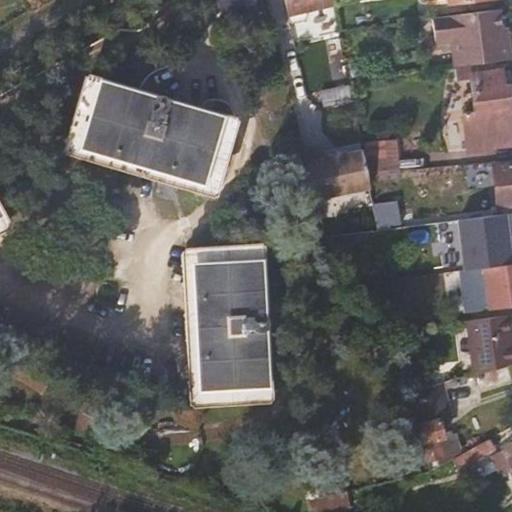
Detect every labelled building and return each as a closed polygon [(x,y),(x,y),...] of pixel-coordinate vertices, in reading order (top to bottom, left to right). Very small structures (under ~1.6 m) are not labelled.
[(256,2),(255,0),(225,0),(228,8),(256,2)] [(284,0),(289,21),(292,23),(299,21),(301,18),(300,12),(333,4),(332,0),(284,0)] [(257,7),(237,12),(241,30),(261,26),(257,7)] [(499,11),(432,19),(435,43),(451,41),(454,67),(497,62),(510,61),(508,42),(503,42),(501,31),(499,11)] [(497,62),(454,67),(456,81),(471,79),(476,112),(464,114),(469,153),(481,151),(511,146),(511,104),(509,87),(505,88),(504,72),(497,73),(497,62)] [(223,115),(99,80),(79,147),(203,184),(223,115)] [(397,147),(367,150),(370,181),(400,177),(397,147)] [(314,198),(369,187),(362,150),(342,154),(342,152),(327,154),(327,157),(325,157),(323,150),(304,154),(314,198)] [(511,204),(511,161),(492,165),(496,207),(511,204)] [(511,229),(511,213),(487,217),(489,232),(511,229)] [(511,298),(511,254),(482,258),(486,301),(511,298)] [(269,385),(261,259),(192,262),(199,389),(269,385)] [(461,319),(474,368),(511,357),(511,325),(507,307),(461,319)] [(429,374),(433,391),(455,384),(451,368),(429,374)] [(458,391),(455,384),(433,391),(435,398),(458,391)] [(438,418),(415,423),(423,463),(446,458),(460,450),(457,434),(443,437),(438,418)] [(494,449),(489,439),(455,458),(460,468),(494,449)] [(511,465),(511,441),(503,447),(511,465)] [(331,511),(351,507),(348,493),(305,504),(306,511),(331,511)]
